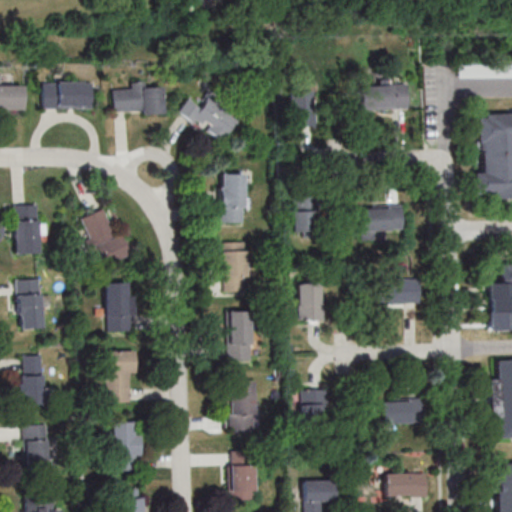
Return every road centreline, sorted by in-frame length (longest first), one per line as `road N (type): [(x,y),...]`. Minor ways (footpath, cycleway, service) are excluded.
road 1 (residential): [(185,511),(175,257),(156,209),(111,170),(82,160),(0,158)]
road 2 (residential): [(459,511),(446,160)]
